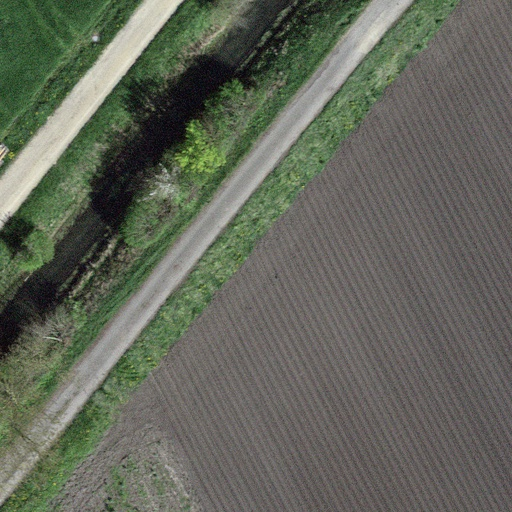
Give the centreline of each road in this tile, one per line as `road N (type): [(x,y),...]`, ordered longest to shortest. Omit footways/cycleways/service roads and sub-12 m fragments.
road 1 (track): [(383,0),(0,467)]
road 2 (track): [(152,0),(0,186)]
